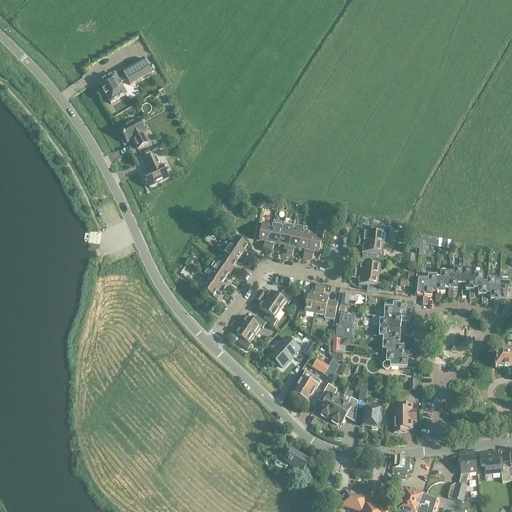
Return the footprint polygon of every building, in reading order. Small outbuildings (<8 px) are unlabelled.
[(111,77),(99,84),(103,92),(102,92),(103,93),(104,93),(106,96),(105,96),(105,97),(106,97),(111,104),(126,95),(121,86),(128,82),(130,86),(148,76),(141,64),(112,80),(111,77)] [(144,134),(146,133),(138,120),(120,130),(127,144),(132,141),(137,150),(149,144),(144,134)] [(147,173),(141,176),(143,178),(141,180),(144,186),(146,186),(148,189),(166,180),(160,167),(159,167),(154,158),(142,163),(147,173)] [(267,252),(273,226),(262,224),(259,241),(264,242),(263,251),(267,252)] [(279,245),(283,228),(273,226),(267,252),(272,253),(274,244),(279,245)] [(287,256),(293,230),(283,228),(279,245),(284,246),(283,255),(287,256)] [(386,236),(387,229),(375,228),(374,234),(365,233),(364,238),(355,237),(355,242),(383,246),(384,236),(386,236)] [(299,249),(303,232),(293,230),(287,256),(292,257),(294,248),(299,249)] [(307,260),(312,234),(303,232),(299,249),(304,250),(303,259),(307,260)] [(312,234),(307,260),(312,261),(314,252),(319,253),(324,232),(322,232),(321,236),(312,234)] [(228,241),(226,244),(245,257),(248,253),(244,250),(248,246),(236,238),(232,244),(228,241)] [(382,255),(383,246),(355,242),(354,247),(363,248),(362,259),(371,260),(383,262),(384,255),(382,255)] [(243,261),(245,257),(226,244),(225,247),(228,249),(224,255),(236,263),(239,258),(243,261)] [(217,258),(215,261),(234,274),(237,270),(233,267),(236,263),(224,255),(220,260),(217,258)] [(382,268),(383,262),(371,260),(370,266),(360,264),(360,270),(352,269),(351,274),(379,277),(380,268),(382,268)] [(215,261),(213,264),(216,266),(213,272),(224,280),(228,275),(231,278),(234,274),(215,261)] [(463,267),(463,269),(462,285),(465,285),(465,291),(469,291),(469,299),(474,300),(474,290),(475,274),(471,274),(471,270),(467,269),(467,267),(463,267)] [(462,285),(463,269),(454,269),(453,273),(449,273),(448,289),(448,299),(453,299),(453,290),(458,291),(458,285),(462,285)] [(486,300),(487,295),(487,279),(483,279),(484,275),(479,274),(480,269),(476,269),(475,274),(474,290),(478,290),(478,296),(482,296),(481,304),(486,305),(486,300)] [(221,284),(224,280),(213,272),(209,277),(205,275),(204,278),(222,291),(225,287),(221,284)] [(449,273),(447,273),(441,272),(441,277),(437,276),(436,292),(435,302),(440,302),(440,294),(445,294),(445,288),(448,289),(449,273)] [(378,287),(379,277),(351,274),(351,279),(359,280),(358,285),(367,287),(367,292),(395,296),(395,294),(379,292),(380,287),(378,287)] [(437,276),(431,276),(428,276),(428,280),(414,280),(414,296),(423,296),(422,306),(427,306),(428,298),(432,298),(432,292),(436,292),(437,276)] [(204,278),(202,281),(205,283),(201,289),(213,297),(216,292),(220,294),(222,291),(204,278)] [(496,279),(495,279),(487,279),(487,295),(490,295),(490,301),(494,301),(494,309),(499,309),(499,301),(506,301),(506,299),(507,299),(507,291),(510,291),(511,284),(496,283),(496,279)] [(315,315),(320,287),(315,286),(314,295),(308,294),(306,303),(301,302),(298,314),(305,315),(305,313),(315,315)] [(329,298),(323,297),(325,288),(320,287),(315,315),(324,317),(324,319),(334,321),(338,303),(328,301),(329,298)] [(288,305),(292,299),(282,293),(278,297),(271,292),(268,297),(261,292),(258,295),(281,312),(287,304),(288,305)] [(275,320),(281,312),(258,295),(255,299),(262,305),(259,309),(267,315),(263,319),(273,326),(277,321),(275,320)] [(342,295),(341,304),(347,305),(347,301),(355,302),(356,297),(342,295)] [(414,310),(414,305),(389,304),(389,308),(384,308),(384,317),(400,317),(400,314),(406,314),(406,310),(414,310)] [(354,325),(355,318),(341,315),(339,323),(354,325)] [(262,329),(266,324),(256,317),(253,322),(247,318),(244,323),(241,320),(238,324),(255,336),(261,328),(262,329)] [(410,318),(400,317),(384,317),(384,321),(379,320),(379,329),(401,330),(401,322),(409,322),(410,318)] [(250,344),(255,336),(238,324),(235,328),(239,330),(235,335),(241,339),(238,344),(248,351),(251,345),(250,344)] [(334,335),(350,338),(351,328),(336,325),(334,335)] [(401,330),(379,329),(374,329),(374,338),(379,338),(378,342),(383,342),(398,343),(408,343),(409,339),(400,338),(401,330)] [(297,332),(291,340),(300,347),(306,340),(297,332)] [(286,339),(269,358),(282,369),(299,350),(286,339)] [(334,339),(333,352),(339,352),(345,352),(345,346),(339,346),(340,340),(334,339)] [(398,346),(398,343),(383,342),(382,351),(386,351),(386,355),(406,356),(407,356),(412,356),(412,352),(404,351),(404,347),(398,346)] [(511,348),(497,347),(496,369),(504,369),(505,369),(511,369),(511,348)] [(406,360),(406,356),(386,355),(386,363),(383,365),(383,368),(385,370),(388,370),(390,368),(415,369),(416,364),(407,364),(408,360),(406,360)] [(317,371),(322,363),(317,360),(312,368),(317,371)] [(322,363),(317,371),(324,375),(327,371),(332,374),(337,366),(333,361),(329,367),(322,363)] [(339,373),(348,376),(351,368),(342,365),(339,373)] [(308,389),(311,383),(312,381),(310,380),(312,377),(305,372),(302,377),(292,394),(300,398),(306,388),(308,389)] [(308,403),(318,386),(321,382),(312,377),(310,380),(312,381),(311,383),(308,389),(306,388),(300,398),(308,403)] [(330,419),(340,401),(335,398),(334,396),(337,391),(328,385),(320,399),(325,401),(319,413),(321,414),(321,417),(326,420),(328,418),(330,419)] [(355,418),(358,403),(351,398),(348,404),(346,404),(340,401),(330,419),(331,420),(331,423),(337,426),(339,424),(341,426),(348,414),(355,418)] [(412,429),(412,422),(416,422),(416,418),(415,418),(415,414),(416,414),(416,411),(412,411),(412,405),(400,405),(400,409),(394,409),(394,433),(406,433),(406,429),(412,429)] [(379,429),(382,410),(364,408),(362,426),(371,428),(372,430),(376,431),(378,429),(379,429)] [(288,465),(302,474),(310,461),(292,451),(287,460),(280,456),(275,465),(285,471),(288,465)] [(511,483),(509,463),(502,464),(501,455),(502,453),(500,452),(498,452),(498,454),(480,456),(481,470),(484,469),(485,476),(501,474),(502,484),(511,483)] [(468,476),(476,475),(474,456),(459,458),(460,463),(457,464),(455,470),(461,472),(461,475),(458,485),(455,484),(451,487),(448,499),(463,503),(467,487),(466,487),(468,476)] [(393,469),(393,476),(397,476),(397,477),(398,477),(398,480),(405,481),(405,477),(406,477),(407,472),(408,472),(409,459),(395,458),(395,469),(393,469)] [(338,501),(342,502),(340,508),(353,511),(384,511),(385,511),(366,504),(367,500),(341,491),(338,501)] [(404,491),(397,511),(418,511),(423,497),(404,491)] [(418,511),(435,511),(439,502),(423,497),(418,511)]
